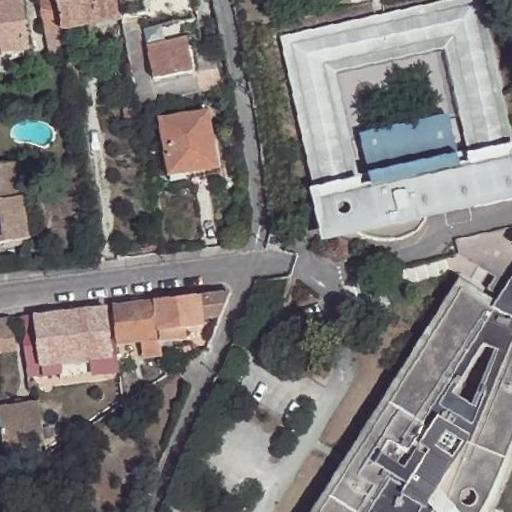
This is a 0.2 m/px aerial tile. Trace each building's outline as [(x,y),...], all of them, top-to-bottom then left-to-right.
[(18,0),(0,0),(0,52),(26,49),(18,0)] [(40,0),(46,30),(61,27),(56,0),(40,0)] [(56,0),(61,27),(61,30),(122,19),(121,16),(118,0),(56,0)] [(118,0),(121,16),(145,12),(142,0),(118,0)] [(511,160),(510,152),(479,158),(477,150),(509,144),(476,0),(462,0),(285,40),(317,186),(349,179),(351,187),(322,205),(328,215),(337,226),(350,235),(365,240),(380,241),(395,239),(409,232),(420,222),(429,209),(439,207),(439,209),(468,202),(468,200),(511,190),(511,160)] [(121,16),(122,19),(136,104),(205,92),(201,72),(157,80),(148,26),(145,12),(121,16)] [(157,80),(201,72),(192,24),(191,18),(148,26),(157,80)] [(192,24),(201,72),(216,68),(212,43),(203,44),(198,23),(192,24)] [(61,30),(61,27),(46,30),(50,55),(64,52),(64,49),(61,30)] [(74,47),(64,49),(64,52),(67,67),(77,66),(74,47)] [(80,81),(77,66),(67,67),(68,73),(70,83),(80,81)] [(209,111),(204,112),(207,131),(212,131),(209,111)] [(159,119),(169,170),(182,168),(182,171),(218,164),(212,131),(207,131),(204,112),(159,119)] [(24,162),(16,163),(21,197),(28,196),(24,162)] [(21,197),(16,163),(0,165),(0,243),(27,240),(21,197)] [(182,168),(169,170),(171,180),(219,172),(218,164),(182,171),(182,168)] [(511,281),(495,309),(462,288),(321,511),(485,511),(511,449),(511,281)] [(230,294),(200,297),(200,312),(223,309),(230,294)] [(200,297),(156,302),(158,345),(190,341),(189,329),(201,327),(200,312),(200,297)] [(158,345),(156,302),(114,307),(116,339),(117,345),(149,341),(150,347),(158,346),(158,345)] [(118,374),(117,345),(108,346),(108,340),(105,308),(70,312),(75,371),(77,379),(118,374)] [(51,374),(75,371),(70,312),(35,316),(41,377),(51,376),(51,374)] [(10,319),(0,320),(0,352),(14,351),(10,319)] [(0,434),(2,452),(42,447),(37,402),(0,406),(0,434)]
